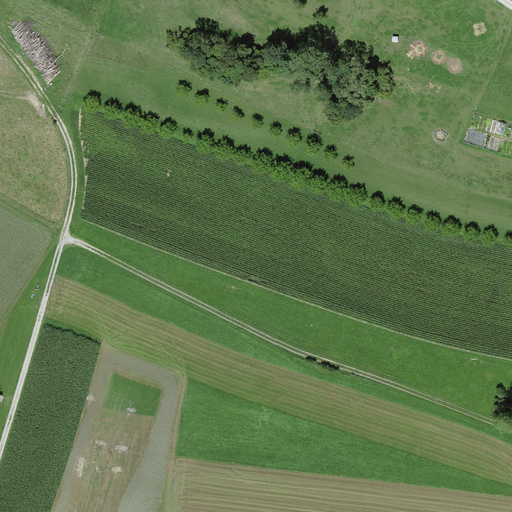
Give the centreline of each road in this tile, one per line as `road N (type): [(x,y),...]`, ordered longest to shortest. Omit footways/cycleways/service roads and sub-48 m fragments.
road 1 (track): [(511,430),(299,353),(0,200)]
road 2 (track): [(0,91),(46,100),(61,121),(73,185),(0,436)]
